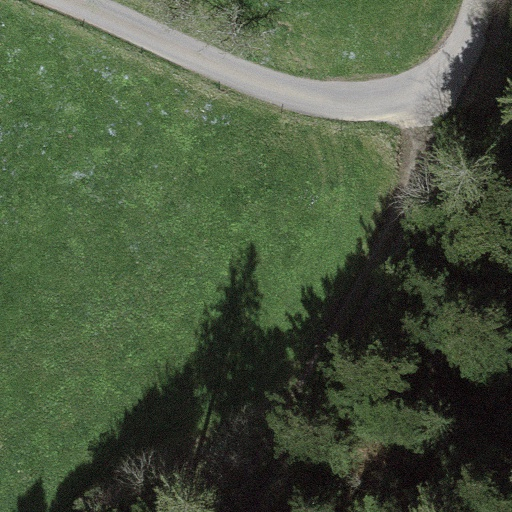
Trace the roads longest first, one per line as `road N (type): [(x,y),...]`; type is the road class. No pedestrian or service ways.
road 1 (track): [(413,92),(389,227),(225,511)]
road 2 (track): [(74,0),(284,89),(349,100),(413,92)]
